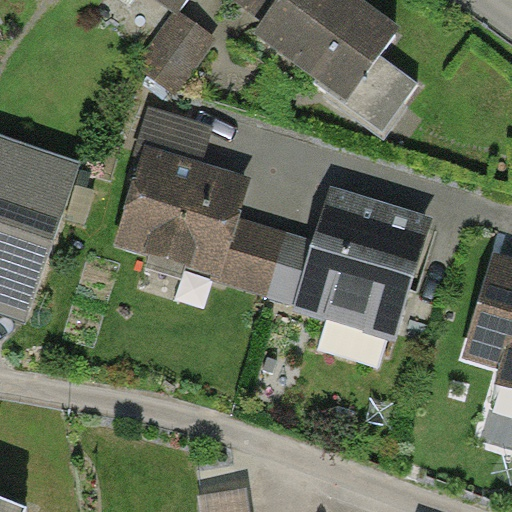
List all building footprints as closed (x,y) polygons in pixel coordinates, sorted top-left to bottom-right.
[(160,0),(180,14),(190,0),(160,0)] [(352,0),(237,0),(236,1),(269,25),(256,43),(384,135),(418,87),(380,60),(397,38),(350,4),(352,0)] [(209,44),(175,21),(142,69),(176,92),(209,44)] [(269,295),(286,241),(234,225),(246,187),(198,173),(210,134),(152,116),(140,154),(149,157),(122,244),(216,273),(215,278),(269,295)] [(79,171),(0,144),(0,313),(27,323),(79,171)] [(319,251),(286,241),(269,295),(303,305),(301,309),(392,338),(427,228),(335,200),(319,251)] [(511,270),(498,266),(471,357),(511,368),(511,270)] [(241,511),(240,498),(204,504),(205,511),(241,511)] [(0,511),(23,511),(0,502),(0,511)]
